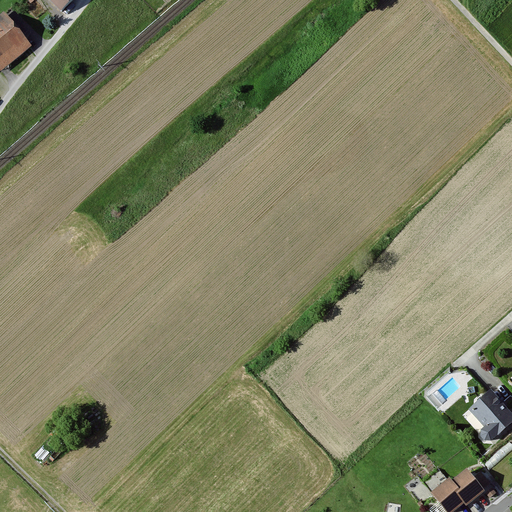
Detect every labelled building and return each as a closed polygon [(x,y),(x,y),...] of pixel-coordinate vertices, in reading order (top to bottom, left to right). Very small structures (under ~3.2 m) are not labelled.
[(50,0),(61,10),(70,0),(50,0)] [(10,23),(0,30),(0,67),(28,45),(10,23)] [(511,420),(511,415),(491,392),(471,409),(486,426),(481,430),(481,435),(485,439),(491,440),(511,420)] [(466,471),(452,482),(468,503),(492,485),(481,472),(472,478),(466,471)] [(444,511),(456,511),(468,503),(452,482),(448,477),(429,492),(444,511)]
